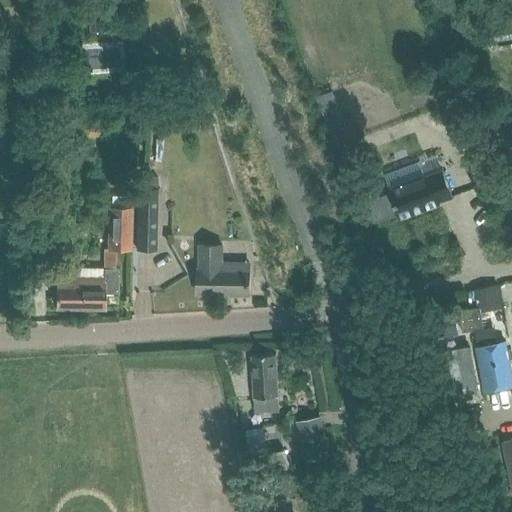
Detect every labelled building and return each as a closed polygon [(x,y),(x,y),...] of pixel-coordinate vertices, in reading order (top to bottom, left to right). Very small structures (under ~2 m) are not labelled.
[(113,74),(112,27),(83,28),(84,74),(113,74)] [(120,87),(128,96),(139,86),(131,78),(120,87)] [(47,112),(49,91),(25,90),(23,110),(47,112)] [(88,136),(100,136),(100,124),(88,124),(88,136)] [(0,128),(0,148),(15,149),(15,129),(0,128)] [(391,191),(364,201),(373,224),(399,214),(401,217),(440,202),(439,200),(452,195),(442,169),(424,176),(418,161),(384,174),(391,191)] [(155,248),(157,187),(138,186),(136,248),(155,248)] [(105,275),(56,277),(56,308),(105,309),(106,293),(118,293),(119,268),(116,268),(116,248),(131,247),(132,207),(109,206),(108,248),(104,248),(105,268),(105,275)] [(199,294),(249,294),(250,268),(237,268),(237,261),(223,261),(223,244),(199,244),(200,268),(199,268),(199,294)] [(499,284),(474,289),(477,306),(481,306),(502,302),(499,284)] [(459,310),(461,320),(483,316),(481,306),(477,306),(459,310)] [(485,327),(483,316),(461,320),(463,331),(467,331),(485,327)] [(492,339),(477,342),(483,371),(486,390),(500,387),(511,385),(503,338),(492,339)] [(464,351),(435,356),(445,406),(474,400),(464,351)] [(277,353),(253,354),(256,408),(280,407),(277,353)] [(327,455),(330,455),(322,415),(296,421),(305,461),(312,459),(314,470),(329,467),(327,455)] [(511,441),(495,445),(507,509),(511,508),(511,441)] [(284,450),(259,454),(263,472),(287,468),(284,450)] [(341,511),(335,475),(321,478),(327,511),(341,511)] [(265,503),(282,499),(278,482),(261,486),(265,503)]
